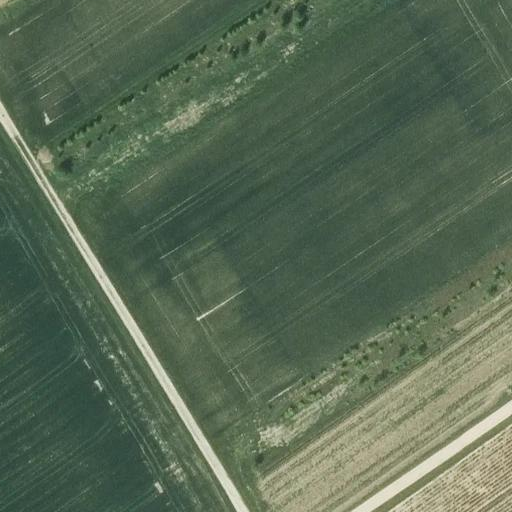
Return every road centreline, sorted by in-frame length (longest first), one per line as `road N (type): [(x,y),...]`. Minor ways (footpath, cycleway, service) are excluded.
road 1 (track): [(0,111),(243,511)]
road 2 (track): [(359,511),(511,405)]
